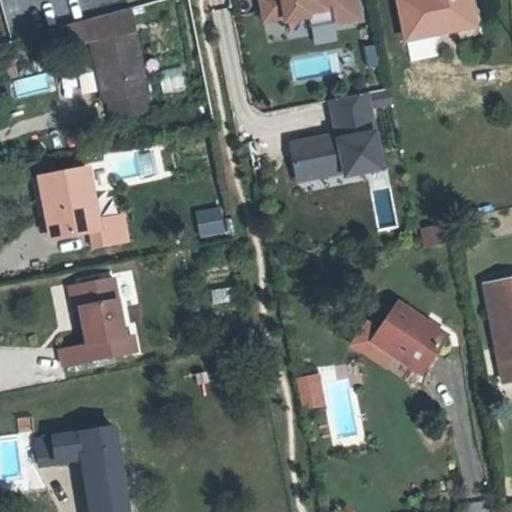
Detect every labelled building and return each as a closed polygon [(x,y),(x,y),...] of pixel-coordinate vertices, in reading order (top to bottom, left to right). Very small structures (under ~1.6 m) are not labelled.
[(258,0),(263,23),(284,20),(285,23),(307,19),(306,15),(330,11),(332,25),(358,20),(353,0),(258,0)] [(431,0),(437,36),(472,30),(466,0),(431,0)] [(478,29),(473,0),(466,0),(472,30),(478,29)] [(109,101),(113,119),(147,111),(126,11),(64,29),(68,49),(91,44),(103,102),(109,101)] [(330,11),(306,15),(307,19),(309,30),(332,25),(330,11)] [(367,67),(381,64),(376,42),(362,45),(367,67)] [(160,93),(184,90),(181,67),(157,70),(160,93)] [(11,79),(14,96),(53,90),(50,73),(11,79)] [(370,104),(390,101),(389,89),(368,92),(370,104)] [(337,169),(343,174),(344,178),(381,171),(366,95),(329,102),(337,141),(314,146),(313,141),(289,146),(296,177),(337,169)] [(93,232),(96,248),(127,243),(123,221),(97,226),(87,172),(40,180),(47,217),(52,216),(56,240),(93,232)] [(221,206),(195,209),(198,237),(223,234),(221,206)] [(422,246),(438,244),(436,225),(420,227),(422,246)] [(72,348),(59,351),(62,367),(136,354),(133,338),(123,339),(111,280),(77,286),(85,329),(88,345),(78,347),(72,348)] [(511,284),(490,288),(507,384),(511,383),(511,284)] [(76,330),(85,329),(77,286),(68,289),(76,330)] [(377,345),(424,378),(449,344),(401,310),(377,345)] [(377,344),(383,335),(371,327),(356,348),(388,371),(397,358),(377,344)] [(293,379),(299,412),(319,408),(313,375),(293,379)] [(117,432),(83,437),(35,443),(39,462),(40,468),(55,465),(54,460),(87,456),(95,511),(126,511),(117,445),(119,445),(117,432)]
